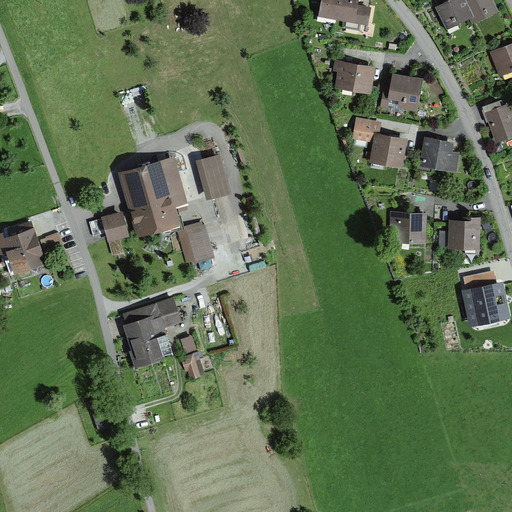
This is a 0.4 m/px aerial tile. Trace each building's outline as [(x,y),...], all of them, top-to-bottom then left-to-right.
[(335,19),(339,0),(317,0),(320,1),(317,16),(335,19)] [(339,0),(335,19),(367,26),(371,7),(356,4),(356,0),(339,0)] [(472,16),(464,0),(463,0),(450,0),(435,8),(446,29),(472,16)] [(464,0),(472,16),(475,23),(497,12),(491,0),(464,0)] [(499,12),(510,7),(506,0),(502,0),(495,3),(499,12)] [(511,12),(510,7),(499,12),(504,22),(511,17),(511,12)] [(501,73),(511,68),(511,45),(493,52),(501,73)] [(368,90),(372,68),(343,63),(339,85),(368,90)] [(415,110),(420,79),(392,75),(388,99),(399,101),(398,108),(415,110)] [(511,119),(506,104),(483,113),(494,142),(511,134),(511,119)] [(370,121),(358,119),(354,137),(375,141),(372,160),(400,165),(405,140),(377,135),(378,128),(369,126),(370,121)] [(451,141),(422,137),(418,166),(456,171),(458,152),(450,151),(451,141)] [(218,156),(202,160),(212,195),(228,191),(218,156)] [(172,157),(118,173),(136,235),(179,222),(174,205),(186,202),(172,157)] [(120,211),(101,217),(108,241),(127,235),(120,211)] [(424,241),(425,214),(392,213),(391,229),(395,229),(395,240),(424,241)] [(477,251),(478,219),(465,218),(465,222),(452,221),(451,245),(467,246),(467,251),(477,251)] [(213,255),(203,223),(178,231),(187,263),(213,255)] [(43,263),(30,230),(3,240),(0,232),(0,231),(0,256),(4,255),(12,275),(43,263)] [(441,233),(440,248),(448,249),(449,233),(441,233)] [(58,237),(47,241),(52,256),(64,252),(58,237)] [(495,293),(484,295),(480,276),(461,280),(463,289),(475,287),(476,290),(470,292),(471,299),(468,300),(471,315),(475,314),(475,315),(477,315),(483,314),(483,313),(498,310),(495,293)] [(179,320),(171,297),(119,314),(136,367),(161,359),(151,329),(179,320)] [(193,335),(184,338),(190,352),(198,349),(193,335)] [(188,363),(193,381),(204,377),(200,359),(188,363)] [(90,403),(99,434),(115,429),(106,398),(90,403)]
